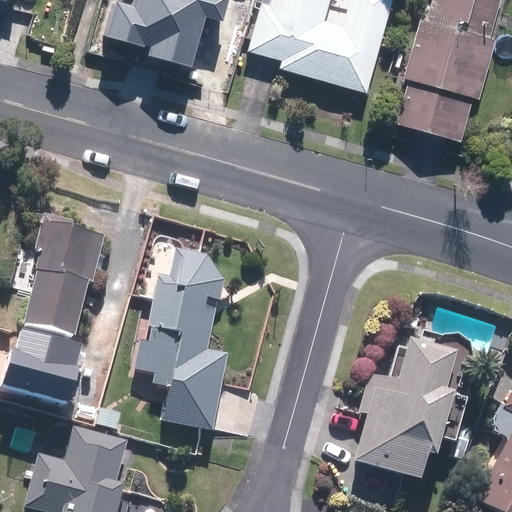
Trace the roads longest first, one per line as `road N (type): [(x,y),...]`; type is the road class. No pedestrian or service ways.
road 1 (tertiary): [(0,95),(352,198)]
road 2 (residential): [(352,198),(273,478)]
road 3 (tertiary): [(352,198),(511,250)]
